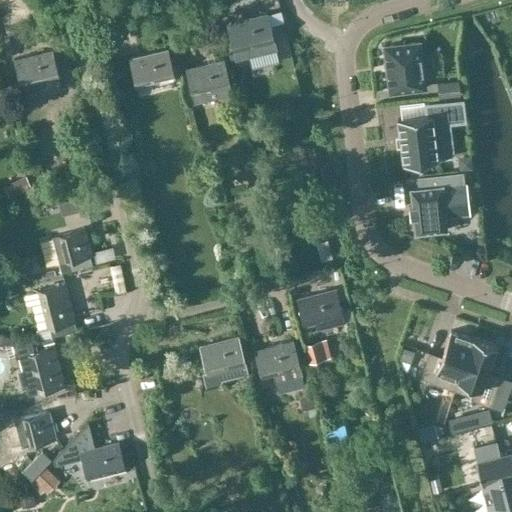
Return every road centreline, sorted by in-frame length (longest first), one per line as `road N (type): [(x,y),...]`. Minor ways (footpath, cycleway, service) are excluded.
road 1 (residential): [(347,43),(364,229),(373,248),(511,305)]
road 2 (residential): [(134,318),(135,283),(79,44)]
road 3 (residential): [(159,511),(118,364),(134,318)]
road 4 (residential): [(79,44),(241,0)]
